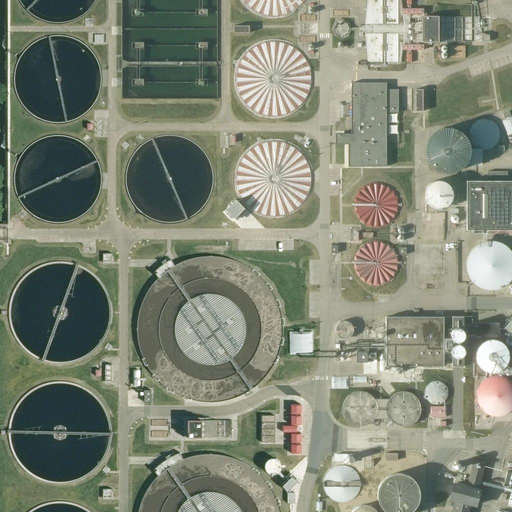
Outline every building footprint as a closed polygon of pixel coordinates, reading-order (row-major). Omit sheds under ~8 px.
[(53,23),(57,23),(62,23),(70,22),(78,19),(85,15),(91,10),(97,3),(98,0),(20,0),(25,7),(31,13),(38,18),(45,21),(53,23)] [(219,63),(219,0),(117,0),(117,63),(219,63)] [(266,17),(273,19),(281,18),(289,16),(296,12),(302,7),(307,1),(307,0),(241,0),(246,6),(252,11),(258,15),(266,17)] [(367,68),(367,66),(385,66),(385,64),(401,64),(403,43),(416,43),(416,46),(431,46),(431,43),(482,43),(482,35),(477,6),(471,6),(471,18),(403,18),(401,0),(367,0),(365,26),(364,27),(359,27),(359,29),(351,29),(349,23),(341,20),(334,23),(332,30),(334,37),(341,40),(348,37),(351,32),(359,32),(359,37),(362,37),(363,34),(364,34),(365,35),(367,63),(362,63),(362,65),(367,68)] [(60,35),(57,36),(51,36),(43,38),(36,41),(29,46),(23,52),(18,59),(15,67),(14,75),(14,84),(15,92),(19,100),(23,107),(29,113),(36,118),(43,121),(52,123),(60,123),(64,123),(68,122),(76,119),(83,115),(90,110),(95,103),(99,96),(101,87),(102,79),(101,71),(99,63),(95,56),(90,49),(83,44),(76,39),(68,37),(60,35)] [(280,42),(274,41),(272,41),(265,43),(257,45),(251,50),(245,55),(241,62),(238,69),(236,77),(236,84),(238,92),(241,99),(246,106),(252,111),(258,115),(266,118),(274,119),(281,118),(289,116),(296,112),(302,107),(307,101),(311,94),(313,87),(313,80),(313,72),(310,65),(306,58),(301,52),(295,47),(288,44),(280,42)] [(117,63),(117,98),(219,98),(219,63),(117,63)] [(348,143),(348,167),(386,167),(386,113),(398,113),(398,105),(398,90),(386,90),(386,83),(359,83),(352,83),(351,136),(351,143),(348,143)] [(500,139),(501,134),(501,132),(500,128),(498,126),(496,123),(493,121),(491,120),(488,119),(485,119),(481,120),(479,121),(475,124),(473,126),(472,128),(471,132),(470,135),(471,138),(472,141),(473,144),(476,146),(477,147),(481,149),(483,150),(486,150),(489,149),(492,149),(495,147),(497,144),(499,142),(500,139)] [(468,153),(468,150),(467,146),(466,143),(464,139),(461,135),(458,133),(454,131),(450,130),(446,130),(442,131),(438,132),(435,134),(432,137),(430,140),(428,143),(427,148),(427,151),(427,155),(429,159),(431,163),(433,165),(437,168),(441,170),(445,171),(449,171),(453,170),(457,169),(460,166),(463,164),(465,161),(467,157),(468,153)] [(70,138),(65,137),(62,137),(53,137),(45,139),(37,142),(31,147),(25,153),(20,160),(17,168),(16,177),(16,185),(17,193),(20,201),(25,208),(31,214),(38,219),(45,222),(53,224),(62,225),(70,223),(78,221),(85,216),(92,211),(97,204),(101,197),(103,189),(103,183),(104,180),(103,172),(100,164),(97,157),(91,150),(85,145),(78,140),(70,138)] [(125,177),(125,180),(125,185),(127,193),(130,201),(135,208),(140,214),(147,219),(155,222),(163,224),(172,225),(180,224),(188,221),(195,216),(201,211),(206,204),(210,197),(213,189),(213,181),(213,179),(212,172),(210,164),(206,157),(201,150),(195,145),(187,141),(180,138),(171,137),(163,137),(155,139),(147,143),(140,148),(134,154),(130,161),(127,168),(125,177)] [(236,176),(236,179),(236,184),(237,192),(241,199),(245,205),(251,210),(258,215),(265,217),(273,218),(281,218),(288,215),(295,212),(301,207),(306,201),(310,194),(312,186),(313,180),(312,172),(310,164),(306,157),(301,151),(294,147),(287,143),(280,141),(272,141),(264,142),(257,145),(250,149),(245,155),(240,161),(237,168),(236,176)] [(467,160),(464,164),(482,165),(482,150),(469,150),(468,155),(467,160)] [(487,172),(487,181),(466,181),(466,231),(511,230),(511,181),(507,181),(507,172),(487,172)] [(399,211),(399,208),(398,203),(397,200),(395,196),(392,192),(389,190),(385,188),(381,187),(377,187),(373,188),(369,189),(366,192),(363,194),(361,197),(359,201),(358,205),(358,208),(359,213),(360,217),(362,220),(364,223),(368,225),(372,227),(376,228),(380,228),(384,227),(388,226),(391,224),(394,221),(396,218),(398,214),(399,211)] [(449,203),(449,200),(449,197),(449,195),(448,193),(446,192),(443,190),(441,189),(438,189),(436,189),(433,190),(430,192),(429,194),(428,196),(427,200),(428,204),(429,205),(431,207),(432,209),(435,210),(439,211),(443,210),(446,207),(448,205),(449,203)] [(399,267),(399,264),(399,260),(398,257),(395,253),(392,249),(389,247),(386,245),(381,244),(378,244),(374,244),(369,246),(366,248),(363,251),(361,254),(359,257),(358,261),(358,265),(359,269),(360,273),(362,276),(365,279),(368,282),(372,284),(377,285),(380,285),(384,284),(388,283),(392,280),(394,278),(396,275),(398,271),(399,267)] [(507,271),(507,268),(507,264),(506,260),(504,256),(500,253),(497,250),(494,249),(489,248),(486,248),(482,248),(477,250),(474,252),(471,255),(469,258),(468,261),(467,265),(466,269),(467,273),(468,277),(470,280),(473,283),(476,286),(480,287),(485,288),(488,288),(492,288),(496,286),(500,284),(502,281),(505,278),(506,275),(507,271)] [(112,253),(103,253),(103,264),(109,264),(109,262),(112,262),(112,253)] [(152,272),(157,277),(162,272),(169,267),(173,265),(169,258),(164,262),(158,266),(152,272)] [(280,336),(280,332),(280,321),(277,310),(273,300),(268,291),(261,282),(253,275),(245,269),(235,264),(225,261),(214,259),(203,259),(192,260),(182,263),(172,268),(163,274),(155,281),(148,289),(143,298),(138,308),(136,319),(135,329),(135,340),(137,351),(141,361),(146,370),(152,379),(160,387),(169,393),(178,398),(188,402),(199,404),(210,404),(220,403),(231,401),(241,396),(250,391),(258,384),(265,376),(271,367),(276,357),(279,347),(280,336)] [(110,320),(111,315),(110,306),(107,298),(104,290),(98,282),(92,276),(84,271),(76,267),(67,265),(58,264),(49,265),(41,268),(33,272),(25,277),(19,284),(14,292),(11,300),(9,309),(9,318),(10,327),(12,335),(17,343),(22,350),(29,356),(37,361),(45,364),(54,366),(63,366),(72,365),(80,362),(88,358),(95,352),(101,345),(103,341),(106,337),(109,329),(110,320)] [(386,343),(444,343),(444,317),(386,317),(386,343)] [(499,323),(475,323),(475,337),(499,337),(499,323)] [(350,333),(351,331),(350,328),(348,326),(346,325),(343,324),(340,325),(339,327),(338,329),(337,331),(338,333),(339,336),(341,337),(344,338),(347,337),(349,336),(350,333)] [(458,340),(458,338),(458,335),(456,333),(454,332),(452,331),(449,332),(447,333),(446,336),(446,338),(446,340),(448,342),(449,344),(452,344),(455,343),(457,342),(458,340)] [(444,343),(386,343),(386,367),(444,367),(444,343)] [(474,364),(476,368),(480,371),(485,373),(490,373),(495,372),(499,369),(502,365),(503,361),(504,358),(503,353),(500,349),(497,345),(492,343),(487,343),(483,344),(478,346),(475,350),(473,354),(473,359),(474,364)] [(459,356),(459,354),(458,351),(457,349),(455,348),(452,347),(449,348),(447,350),(446,352),(446,354),(446,356),(448,359),(450,360),(453,361),(455,360),(457,358),(459,356)] [(356,352),(356,363),(368,363),(368,352),(356,352)] [(511,384),(510,382),(507,380),(503,378),(498,377),(495,377),(491,377),(487,379),(483,381),(481,384),(478,387),(477,390),(476,395),(476,398),(476,402),(478,406),(479,409),(482,412),(485,415),(489,417),(494,418),(497,418),(502,417),(505,416),(509,413),(511,411),(511,410),(511,384)] [(450,398),(450,394),(450,391),(449,389),(448,386),(447,385),(445,383),(442,382),(439,382),(437,382),(435,382),(433,383),(430,384),(429,386),(427,390),(426,391),(426,394),(426,396),(427,399),(428,401),(430,403),(434,405),(437,406),(439,406),(442,406),(444,405),(446,403),(447,402),(449,400),(450,398)] [(111,437),(111,434),(111,425),(108,416),(104,408),(99,401),(93,394),(85,389),(77,386),(68,383),(59,383),(50,384),(42,386),(34,391),(26,396),(20,403),(15,410),(12,419),(10,427),(10,436),(11,445),(14,454),(18,462),(24,469),(31,475),(38,479),(47,483),(56,484),(65,484),(73,483),(82,480),(90,475),(97,469),(102,462),(105,459),(107,455),(110,446),(111,437)] [(379,415),(379,412),(379,408),(377,404),(376,401),(373,398),(370,396),(367,394),(363,393),(359,393),(356,394),(353,395),(349,397),(347,399),(345,402),(343,405),(342,409),(342,412),(343,416),(344,420),(346,423),(348,425),(351,427),(354,429),(358,430),(362,430),(365,429),(369,428),(371,426),(374,424),(376,422),(378,418),(379,415)] [(423,414),(423,411),(423,407),(421,404),(420,401),(417,398),(414,395),(411,394),(407,393),(403,393),(400,393),(397,394),(393,396),(391,398),(389,401),(387,405),(386,408),(386,412),(387,415),(388,419),(390,422),(392,425),(395,427),(398,428),(402,429),(406,429),(409,429),(413,428),(415,426),(418,424),(420,421),(422,418),(423,414)] [(291,405),(291,414),(301,414),(301,405),(291,405)] [(429,407),(430,417),(445,417),(445,407),(429,407)] [(261,443),(274,443),(274,416),(261,416),(261,443)] [(301,416),(291,416),(291,425),(301,425),(301,416)] [(184,421),(184,438),(230,438),(231,421),(184,421)] [(301,433),(291,433),(291,443),(301,443),(301,433)] [(301,445),(291,444),(291,454),(301,454),(301,445)] [(183,459),(179,452),(170,457),(161,463),(153,470),(158,476),(165,470),(165,469),(174,464),(183,459)] [(280,511),(280,507),(276,497),(271,488),(264,479),(256,472),(247,466),(237,461),(227,457),(216,455),(206,455),(195,456),(184,459),(174,464),(165,470),(158,476),(157,477),(150,485),(144,494),(140,504),(137,511),(280,511)] [(468,511),(470,504),(476,506),(480,491),(478,490),(485,462),(474,460),(467,488),(453,484),(450,499),(455,500),(452,511),(468,511)] [(359,488),(359,485),(359,482),(358,478),(356,474),(354,472),(351,469),(348,468),(344,467),(340,467),(337,467),(333,468),(330,470),(327,472),(325,475),(323,479),(323,482),(322,486),(323,489),(324,493),(326,496),(329,499),(331,501),(335,502),(339,503),(342,503),(346,503),(349,501),(352,500),(354,498),(356,495),(358,492),(359,488)] [(288,492),(297,483),(291,478),(283,487),(288,492)] [(412,503),(413,499),(412,494),(411,491),(409,488),(406,484),(403,482),(400,480),(396,479),(393,479),(389,480),(385,481),(381,483),(379,485),(377,488),(375,492),(374,495),(374,499),(374,503),(375,507),(377,510),(378,511),(407,511),(410,509),(411,507),(412,503)] [(103,489),(102,497),(112,497),(112,489),(103,489)]
